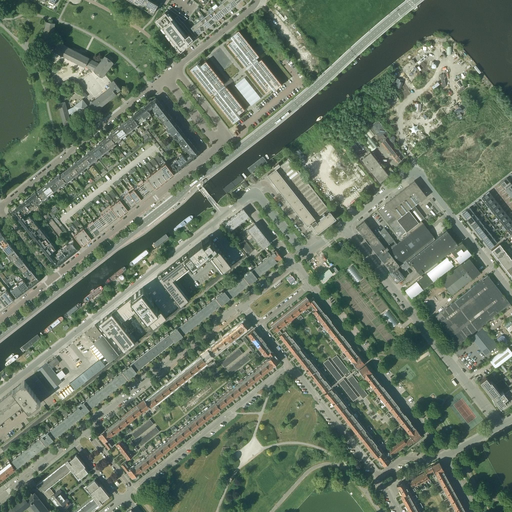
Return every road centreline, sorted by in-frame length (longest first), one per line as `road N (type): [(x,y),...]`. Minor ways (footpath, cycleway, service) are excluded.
road 1 (residential): [(0,391),(244,198)]
road 2 (residential): [(500,425),(343,225)]
road 3 (residential): [(511,291),(416,170),(343,225)]
road 4 (residential): [(441,451),(311,283)]
road 5 (residential): [(0,207),(165,75)]
road 6 (residential): [(84,429),(242,304)]
road 7 (residential): [(132,489),(289,364)]
road 8 (residential): [(188,170),(53,277)]
road 9 (residential): [(378,476),(289,364)]
